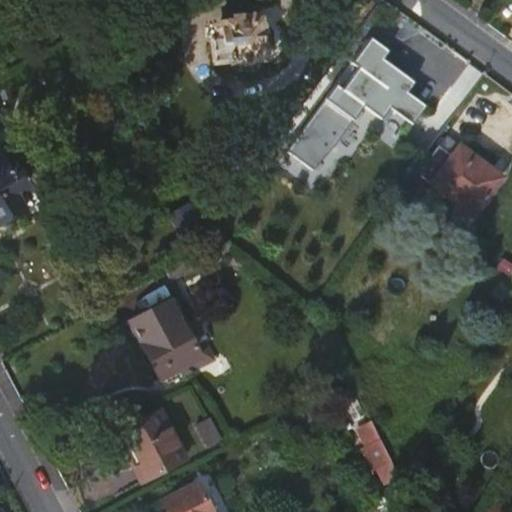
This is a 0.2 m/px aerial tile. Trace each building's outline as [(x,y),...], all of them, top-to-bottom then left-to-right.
[(216,24),(217,38),(207,39),(208,61),(262,56),(259,20),(216,24)] [(386,48),(368,34),(348,59),(355,64),(339,85),(332,80),(283,146),(308,165),(328,144),(360,103),(377,116),(386,105),(408,122),(422,103),(404,89),(411,79),(398,69),(395,73),(385,66),(388,62),(380,56),(386,48)] [(398,69),(388,62),(385,66),(395,73),(398,69)] [(437,144),(417,172),(463,206),(467,202),(476,209),(501,176),(457,144),(450,154),(437,144)] [(0,207),(10,202),(14,209),(31,200),(11,161),(3,165),(2,163),(0,163),(0,207)] [(199,244),(205,253),(211,250),(206,240),(209,238),(183,184),(177,186),(181,196),(174,200),(196,245),(199,244)] [(220,256),(216,247),(211,250),(205,253),(182,265),(153,279),(158,288),(220,256)] [(302,279),(294,291),(298,295),(306,282),(302,279)] [(176,302),(168,307),(177,323),(184,318),(176,302)] [(180,376),(188,373),(184,365),(196,360),(188,341),(195,337),(196,336),(187,318),(184,318),(177,323),(168,307),(167,304),(128,324),(156,380),(176,370),(180,376)] [(208,362),(195,337),(188,341),(196,360),(184,365),(188,373),(208,362)] [(143,481),(191,460),(165,405),(118,426),(143,481)] [(360,431),(370,450),(380,444),(371,426),(360,431)] [(380,470),(391,465),(380,444),(370,450),(380,470)] [(165,511),(206,511),(190,482),(158,499),(165,511)] [(511,499),(503,493),(488,511),(504,511),(511,501),(511,499)]
